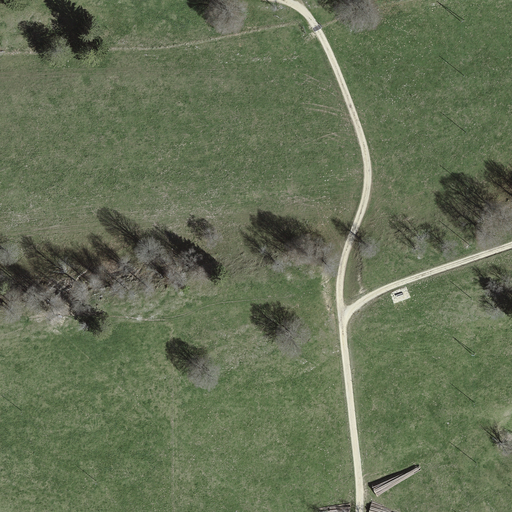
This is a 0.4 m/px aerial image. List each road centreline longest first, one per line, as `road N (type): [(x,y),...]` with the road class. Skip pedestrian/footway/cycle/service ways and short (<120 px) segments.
road 1 (track): [(302,11),(344,88),(366,160),(361,212),(339,278),(341,316)]
road 2 (track): [(358,511),(341,316)]
road 3 (track): [(341,316),(511,245)]
